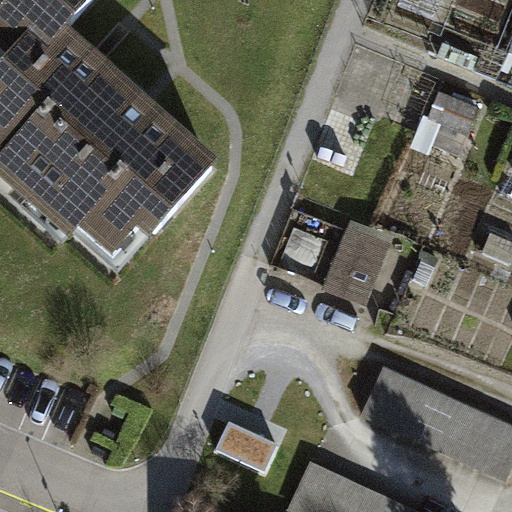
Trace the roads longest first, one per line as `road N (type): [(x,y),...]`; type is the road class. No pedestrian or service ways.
road 1 (residential): [(154,511),(264,235)]
road 2 (residential): [(127,511),(0,461)]
